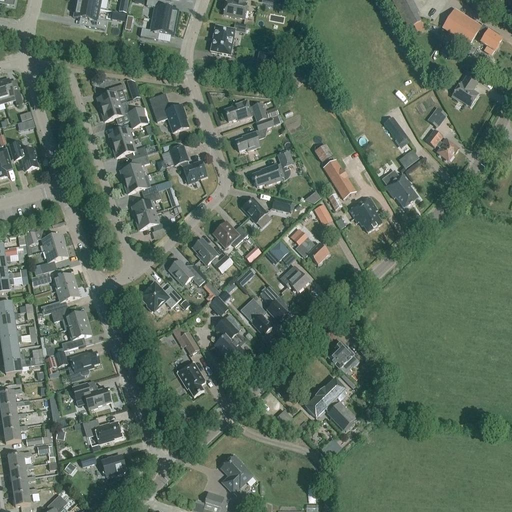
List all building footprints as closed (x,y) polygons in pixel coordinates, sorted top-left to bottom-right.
[(76,0),(76,6),(100,11),(101,0),(76,0)] [(176,25),(179,13),(164,10),(165,3),(148,0),(146,8),(154,9),(152,21),(176,25)] [(248,6),(245,5),(245,0),(233,0),(233,3),(227,2),(224,17),(245,21),(248,6)] [(407,30),(421,23),(417,16),(419,15),(411,0),(390,0),(394,7),(407,30)] [(120,5),(119,13),(126,15),(128,7),(120,5)] [(97,23),(100,11),(76,6),(73,19),(88,22),(87,28),(104,32),(106,24),(97,23)] [(447,21),(442,29),(469,47),(477,34),(481,28),(480,28),(454,11),(447,21)] [(119,15),(118,23),(125,24),(126,16),(119,15)] [(133,19),(127,18),(126,25),(125,31),(131,33),(132,26),(133,19)] [(142,31),(140,39),(158,42),(159,35),(174,38),(176,25),(152,21),(150,32),(142,31)] [(481,28),(477,34),(484,38),(480,44),(486,48),(484,52),(491,57),(495,51),(496,52),(499,49),(497,48),(501,41),(498,39),(499,36),(482,26),(481,28)] [(235,32),(215,28),(211,53),(230,57),(235,32)] [(444,49),(440,55),(449,60),(453,54),(454,52),(446,46),(444,49)] [(271,57),(259,54),(256,70),(268,72),(271,57)] [(289,76),(299,86),(313,73),(303,62),(289,76)] [(452,98),(459,102),(460,101),(471,108),(479,95),(474,92),(480,82),(469,75),(463,85),(461,84),(452,98)] [(9,81),(0,83),(0,89),(5,105),(15,102),(17,108),(23,106),(19,92),(13,94),(9,81)] [(135,84),(127,82),(129,92),(137,89),(135,84)] [(101,111),(101,113),(120,107),(121,106),(127,104),(123,93),(126,92),(124,86),(108,91),(110,97),(97,101),(99,106),(98,106),(100,111),(101,111)] [(165,96),(149,102),(157,125),(168,121),(173,135),(189,130),(184,116),(185,115),(182,108),(171,111),(165,96)] [(240,122),(252,118),(251,114),(253,113),(257,124),(268,121),(262,106),(252,109),(252,110),(250,110),(247,103),(232,108),(233,110),(225,113),(229,124),(239,120),(240,122)] [(121,106),(120,107),(101,113),(102,114),(101,114),(102,119),(103,119),(105,124),(124,118),(121,106)] [(278,117),(276,109),(266,113),(268,120),(278,117)] [(436,109),(426,122),(435,128),(445,115),(436,109)] [(130,123),(146,118),(143,111),(128,116),(130,123)] [(146,118),(130,123),(133,131),(148,126),(146,118)] [(280,126),(278,118),(256,126),(259,134),(280,126)] [(393,120),(383,127),(398,147),(408,140),(393,120)] [(129,131),(109,137),(111,142),(110,143),(111,147),(112,147),(113,149),(132,142),(129,131)] [(458,150),(446,141),(443,144),(440,142),(443,138),(433,131),(425,142),(434,149),(436,147),(439,149),(436,154),(448,163),(458,150)] [(243,141),(236,144),(239,154),(247,152),(248,154),(260,149),(255,135),(242,139),(243,141)] [(117,161),(130,156),(132,162),(148,158),(145,149),(135,152),(132,142),(113,149),(113,150),(113,151),(114,155),(115,155),(117,161)] [(21,145),(10,149),(13,160),(14,163),(22,161),(26,174),(38,170),(35,159),(37,159),(34,151),(24,154),(21,145)] [(315,152),(322,164),(333,157),(326,145),(315,152)] [(170,153),(175,168),(179,167),(188,164),(183,149),(170,153)] [(0,181),(8,179),(6,173),(13,171),(10,164),(6,151),(0,153),(0,181)] [(175,167),(170,153),(161,156),(166,170),(175,167)] [(289,154),(278,158),(281,166),(277,168),(277,167),(266,171),(266,172),(253,177),(257,189),(266,186),(266,188),(282,182),(282,181),(283,181),(284,182),(284,181),(286,180),(288,178),(288,176),(288,173),(289,173),(288,172),(285,173),(284,170),(294,167),(289,154)] [(134,169),(121,173),(122,179),(123,184),(124,183),(124,185),(144,179),(141,169),(150,166),(148,158),(132,162),(134,169)] [(407,161),(401,165),(406,171),(411,167),(407,161)] [(343,201),(355,193),(335,162),(323,170),(343,201)] [(188,164),(179,167),(183,171),(185,176),(184,178),(186,182),(187,183),(188,185),(191,184),(193,185),(197,184),(198,182),(207,179),(202,164),(190,168),(188,164)] [(168,179),(166,172),(160,174),(162,181),(168,179)] [(382,183),(386,188),(384,189),(394,201),(395,200),(404,211),(418,200),(409,189),(412,187),(402,175),(401,175),(398,178),(395,173),(382,183)] [(143,199),(155,195),(158,194),(156,187),(148,190),(144,179),(124,185),(125,187),(124,187),(126,192),(126,191),(128,197),(141,192),(143,199)] [(158,194),(155,195),(143,199),(146,205),(132,209),(134,215),(133,215),(135,220),(135,219),(136,221),(155,215),(152,204),(161,202),(158,194)] [(316,194),(305,203),(314,206),(321,200),(316,194)] [(342,208),(335,196),(328,200),(335,212),(342,208)] [(382,225),(374,214),(378,212),(370,199),(350,212),(358,224),(359,223),(362,227),(363,226),(369,234),(382,225)] [(177,206),(175,200),(169,202),(171,208),(177,206)] [(267,216),(253,201),(243,211),(256,225),(267,216)] [(292,205),(275,201),(273,211),(289,215),(292,205)] [(304,207),(298,213),(302,217),(308,212),(304,207)] [(323,207),(316,211),(321,219),(328,215),(323,207)] [(182,215),(180,209),(173,211),(175,217),(182,215)] [(159,227),(155,215),(136,221),(136,223),(137,228),(138,228),(140,233),(153,229),(154,234),(170,229),(168,224),(159,227)] [(220,245),(226,251),(231,246),(235,250),(248,237),(240,228),(235,233),(227,225),(214,237),(221,244),(220,245)] [(302,234),(293,242),(299,248),(301,245),(311,254),(308,257),(318,266),(330,255),(320,245),(316,248),(307,239),(302,234)] [(35,235),(25,237),(29,249),(38,246),(35,235)] [(45,254),(65,248),(61,236),(41,242),(45,254)] [(254,244),(250,240),(245,244),(249,248),(254,244)] [(218,257),(214,252),(213,253),(203,242),(193,251),(199,257),(198,258),(207,268),(212,264),(222,275),(233,265),(226,258),(219,264),(216,260),(218,257)] [(280,243),(270,253),(279,263),(289,254),(280,243)] [(0,258),(5,258),(10,257),(18,256),(24,255),(23,249),(7,251),(7,252),(4,253),(3,246),(0,246),(0,258)] [(65,248),(45,254),(49,266),(41,268),(43,276),(57,272),(54,264),(68,260),(65,248)] [(261,254),(256,249),(252,252),(257,258),(261,254)] [(5,258),(0,258),(0,270),(7,270),(6,264),(11,264),(10,257),(5,258)] [(180,263),(169,273),(169,274),(170,273),(183,288),(183,289),(192,281),(199,289),(207,281),(198,271),(192,276),(180,264),(181,263),(180,263)] [(36,277),(42,275),(40,268),(34,270),(36,277)] [(237,281),(243,288),(255,276),(249,269),(237,281)] [(297,295),(309,284),(300,275),(294,269),(280,281),(288,290),(291,288),(297,295)] [(0,270),(0,282),(8,281),(13,280),(12,275),(8,276),(7,270),(0,270)] [(49,276),(35,280),(37,287),(51,283),(49,276)] [(57,294),(77,288),(73,276),(53,282),(57,294)] [(13,280),(8,281),(0,282),(0,294),(10,293),(9,287),(14,287),(13,280)] [(161,292),(155,286),(140,299),(148,308),(147,309),(152,314),(153,313),(154,314),(165,304),(171,310),(181,301),(170,289),(163,296),(160,292),(161,292)] [(77,288),(57,294),(60,304),(41,310),(44,319),(52,316),(68,311),(66,304),(80,300),(77,288)] [(288,315),(277,303),(281,300),(269,288),(260,297),(267,304),(266,312),(278,325),(280,323),(282,323),(284,321),(284,319),(288,315)] [(226,292),(219,299),(223,303),(230,297),(229,295),(226,292)] [(273,329),(263,319),(261,318),(255,313),(260,308),(253,301),(240,313),(253,326),(254,327),(254,328),(256,330),(257,330),(263,336),(264,338),(266,335),(268,334),(269,334),(272,332),(271,330),(273,329)] [(190,307),(185,302),(181,306),(186,311),(190,307)] [(0,317),(2,317),(13,316),(11,304),(0,305),(0,317)] [(68,332),(88,326),(84,314),(70,319),(68,311),(52,316),(54,325),(62,322),(65,333),(68,332)] [(0,329),(2,329),(15,327),(13,316),(2,317),(0,317),(0,329)] [(233,330),(225,321),(215,330),(224,339),(215,347),(225,358),(226,357),(234,366),(244,356),(238,349),(243,344),(236,337),(238,335),(237,334),(233,330)] [(238,325),(233,330),(237,334),(242,329),(238,325)] [(88,326),(68,332),(72,343),(62,346),(64,354),(79,349),(77,342),(91,338),(88,326)] [(0,331),(2,341),(17,338),(15,327),(2,329),(0,329),(0,331)] [(191,357),(199,352),(189,335),(180,340),(191,357)] [(17,338),(2,341),(3,352),(18,350),(17,338)] [(342,345),(335,352),(336,352),(328,360),(338,371),(339,370),(345,376),(352,369),(353,370),(359,365),(353,359),(354,358),(342,345)] [(367,348),(360,355),(368,363),(370,365),(364,371),(363,371),(375,384),(384,376),(378,370),(381,367),(375,361),(376,361),(376,360),(378,359),(367,348)] [(19,356),(18,350),(3,352),(5,364),(25,361),(24,356),(19,356)] [(64,355),(55,358),(58,369),(68,366),(64,355)] [(81,374),(82,377),(84,379),(88,377),(90,375),(89,372),(94,370),(94,368),(100,366),(97,355),(83,359),(83,357),(70,361),(75,376),(81,374)] [(33,359),(35,367),(40,366),(44,366),(43,360),(39,361),(39,358),(33,359)] [(56,368),(53,358),(45,361),(48,370),(56,368)] [(22,373),(21,367),(26,366),(25,361),(5,364),(7,375),(22,373)] [(206,384),(194,365),(177,375),(187,392),(189,391),(194,400),(204,394),(200,388),(206,384)] [(316,400),(305,410),(316,421),(325,411),(329,416),(328,417),(343,433),(355,421),(339,405),(339,406),(335,402),(337,400),(340,404),(346,398),(343,394),(345,392),(335,381),(324,391),(315,399),(316,400)] [(87,386),(73,390),(78,408),(87,406),(89,413),(98,410),(97,409),(112,405),(109,395),(109,393),(108,394),(107,390),(90,395),(87,386)] [(13,394),(0,395),(0,408),(16,406),(15,405),(14,397),(22,396),(22,391),(13,392),(13,394)] [(16,406),(0,408),(2,421),(17,418),(17,417),(16,409),(24,408),(23,403),(15,405),(16,406)] [(17,418),(2,421),(4,433),(19,430),(19,429),(18,421),(26,420),(25,416),(17,417),(17,418)] [(281,433),(285,429),(276,420),(272,424),(281,433)] [(110,443),(122,439),(118,425),(106,429),(105,428),(99,429),(97,423),(83,427),(87,438),(96,435),(100,447),(110,444),(110,443)] [(19,430),(4,433),(6,446),(21,443),(20,434),(28,432),(27,428),(19,429),(19,430)] [(66,434),(57,432),(55,441),(64,443),(66,434)] [(26,442),(27,448),(43,445),(42,439),(26,442)] [(328,446),(334,452),(340,447),(334,440),(328,446)] [(48,448),(38,449),(38,456),(48,455),(49,457),(53,457),(52,447),(48,448)] [(23,457),(8,459),(10,471),(25,469),(25,467),(24,460),(32,459),(31,454),(23,455),(23,457)] [(94,458),(81,462),(83,469),(96,465),(94,458)] [(117,477),(124,475),(123,474),(126,473),(121,458),(102,464),(105,472),(103,475),(106,477),(107,479),(117,476),(117,477)] [(227,465),(221,470),(229,479),(223,485),(233,495),(239,489),(240,490),(252,478),(240,465),(241,464),(236,459),(235,460),(234,458),(232,460),(231,459),(226,464),(227,465)] [(76,470),(69,465),(64,472),(70,477),(76,470)] [(25,469),(10,471),(11,484),(27,481),(27,480),(26,472),(34,471),(33,466),(25,467),(25,469)] [(55,475),(41,477),(41,485),(56,483),(55,475)] [(27,481),(11,484),(13,496),(29,494),(29,492),(27,484),(36,483),(35,479),(27,480),(27,481)] [(29,494),(13,496),(15,509),(31,506),(29,497),(33,496),(34,503),(39,502),(38,495),(37,495),(37,491),(29,492),(29,494)] [(205,505),(204,511),(207,511),(219,511),(224,499),(208,494),(205,505)] [(50,511),(66,511),(63,509),(67,505),(60,497),(48,509),(50,511)]
